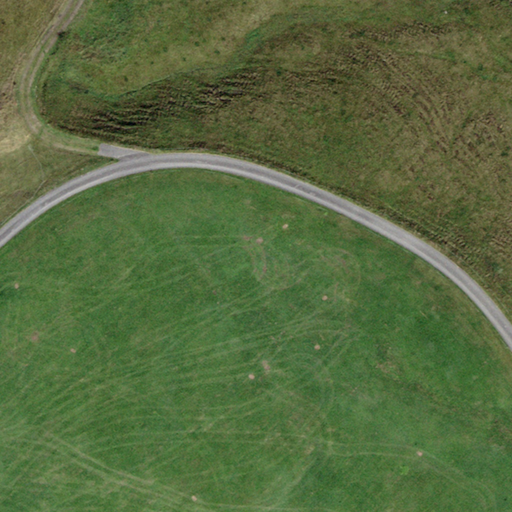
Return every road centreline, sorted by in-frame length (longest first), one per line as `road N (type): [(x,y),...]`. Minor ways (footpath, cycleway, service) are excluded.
road 1 (unclassified): [(511,339),(465,283),(422,251),(302,188),(225,165),(162,163),(99,176),(0,237)]
road 2 (track): [(162,163),(59,142),(43,135),(26,110),(30,67),(75,0)]
